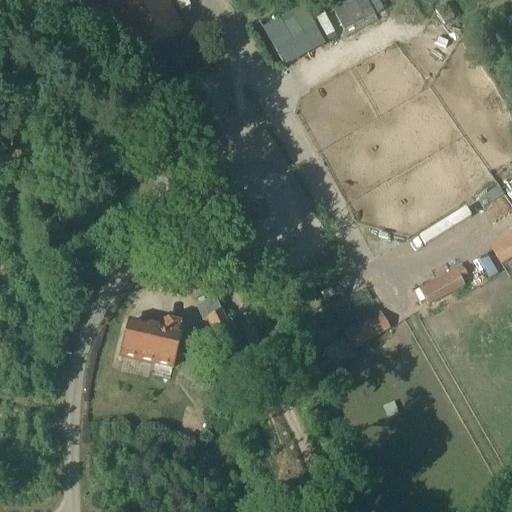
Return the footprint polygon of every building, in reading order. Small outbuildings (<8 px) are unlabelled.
[(167,0),(102,0),(133,60),(184,34),(167,0)] [(446,9),(435,16),(444,30),(455,22),(446,9)] [(457,116),(471,109),(460,87),(446,94),(457,116)] [(477,191),(485,217),(508,210),(500,184),(477,191)] [(405,211),(420,202),(431,220),(449,210),(437,189),(423,197),(416,186),(397,197),(405,211)] [(511,261),(511,236),(489,251),(500,269),(511,261)] [(428,311),(464,290),(453,270),(418,291),(428,311)] [(202,324),(204,323),(206,322),(222,355),(241,346),(225,312),(221,314),(214,300),(195,309),(202,324)] [(389,333),(378,315),(343,336),(354,353),(389,333)] [(152,363),(160,365),(159,370),(166,371),(167,367),(173,368),(179,342),(177,341),(181,328),(166,324),(163,338),(128,329),(122,355),(127,357),(125,361),(133,363),(134,358),(143,361),(142,366),(150,368),(152,363)] [(202,393),(212,379),(190,362),(179,377),(202,393)]
